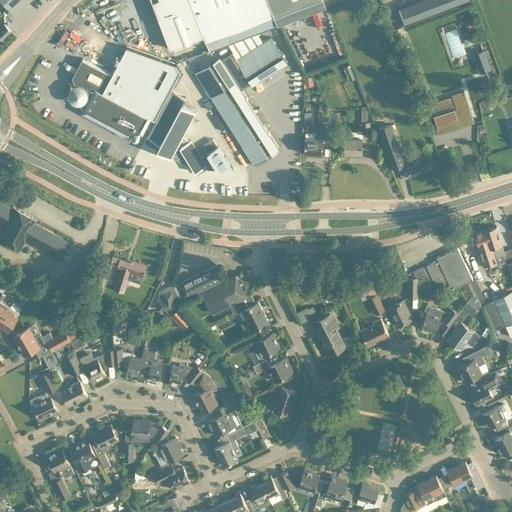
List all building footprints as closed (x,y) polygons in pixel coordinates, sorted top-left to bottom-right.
[(0,0),(14,14),(28,0),(0,0)] [(148,0),(150,2),(157,21),(160,20),(170,48),(204,35),(191,0),(148,0)] [(191,0),(204,35),(207,41),(226,33),(229,42),(277,24),(274,16),(274,15),(268,0),(191,0)] [(268,0),(274,15),(274,16),(316,0),(268,0)] [(403,22),(463,0),(411,0),(397,6),(403,22)] [(465,21),(468,29),(476,26),(472,18),(465,21)] [(0,38),(1,40),(11,31),(4,23),(0,27),(0,38)] [(271,37),(237,58),(252,82),(251,82),(253,84),(259,80),(260,80),(281,67),(280,66),(287,62),(271,37)] [(92,40),(82,58),(87,60),(91,63),(112,74),(102,91),(148,115),(150,117),(155,119),(171,90),(172,89),(182,70),(177,62),(127,45),(122,55),(121,56),(92,40)] [(474,53),(481,74),(490,71),(483,50),(474,53)] [(195,72),(211,98),(237,81),(241,88),(251,82),(252,82),(237,58),(233,51),(222,58),(220,56),(195,72)] [(102,91),(112,74),(91,63),(87,60),(82,58),(73,76),(75,84),(77,84),(79,83),(81,84),(83,84),(84,85),(86,87),(87,88),(88,90),(89,92),(89,94),(89,96),(88,97),(87,99),(86,101),(84,102),(83,103),(81,104),(82,107),(85,108),(83,111),(129,136),(131,133),(133,134),(132,135),(132,136),(133,137),(133,138),(134,138),(134,139),(135,139),(136,139),(137,139),(138,139),(138,138),(139,137),(140,136),(140,135),(139,134),(139,133),(138,133),(139,131),(142,132),(150,117),(148,115),(102,91)] [(237,81),(211,98),(233,131),(258,115),(246,96),(241,88),(237,81)] [(68,93),(68,96),(70,99),(72,101),(75,103),(78,103),(81,103),(84,101),(86,98),(87,95),(87,92),(86,89),(84,87),(82,85),(79,84),(76,84),(73,85),(71,87),(69,90),(68,93)] [(172,90),(152,127),(147,136),(146,136),(160,144),(157,150),(156,150),(171,158),(172,158),(171,157),(173,154),(194,166),(198,171),(197,172),(207,166),(202,157),(191,140),(190,140),(183,136),(196,111),(183,104),(186,97),(172,89),(171,90),(172,90)] [(455,109),(431,117),(437,136),(473,124),(463,92),(451,96),(455,109)] [(368,109),(362,108),(362,134),(370,134),(370,121),(368,121),(368,109)] [(303,125),(311,125),(311,111),(303,111),(303,125)] [(332,122),(340,123),(340,111),(332,111),(332,122)] [(258,115),(233,131),(254,165),(280,148),(279,148),(270,134),(270,133),(258,115)] [(306,132),(305,152),(323,153),(323,147),(331,147),(331,120),(321,120),(320,133),(306,132)] [(390,124),(379,128),(387,149),(394,169),(405,165),(398,145),(390,124)] [(208,153),(202,157),(207,166),(208,165),(210,167),(217,167),(220,172),(234,171),(228,162),(229,161),(229,162),(229,161),(229,160),(227,158),(226,156),(225,156),(218,146),(213,138),(204,144),(209,152),(208,152),(208,153)] [(344,138),(345,153),(362,153),(362,138),(344,138)] [(406,162),(408,168),(411,178),(432,171),(427,156),(406,162)] [(0,238),(19,249),(23,240),(47,253),(59,259),(69,242),(56,235),(33,222),(34,219),(35,220),(36,219),(23,212),(22,215),(13,210),(13,209),(0,202),(0,238)] [(475,233),(478,243),(479,245),(485,265),(496,262),(497,263),(507,260),(504,251),(502,244),(496,226),(483,230),(475,233)] [(192,242),(191,251),(200,252),(201,243),(192,242)] [(426,265),(430,274),(434,282),(439,284),(442,282),(443,284),(449,282),(452,289),(473,279),(457,246),(437,257),(437,258),(436,259),(436,260),(426,265)] [(508,293),(484,304),(495,329),(500,327),(505,325),(511,321),(511,247),(509,249),(504,251),(507,260),(511,272),(511,285),(505,288),(508,293)] [(113,256),(110,263),(122,267),(115,288),(123,291),(128,278),(140,282),(142,276),(143,276),(147,265),(131,260),(130,262),(113,256)] [(99,264),(95,283),(93,292),(101,294),(107,266),(99,264)] [(177,284),(181,293),(184,299),(224,279),(216,265),(177,284)] [(423,265),(413,270),(415,275),(431,280),(423,265)] [(236,276),(227,280),(203,292),(213,312),(229,304),(243,298),(246,296),(236,276)] [(371,280),(378,293),(384,290),(378,277),(371,280)] [(417,297),(418,285),(426,286),(426,279),(418,279),(418,277),(409,277),(408,297),(417,297)] [(371,280),(364,284),(370,297),(368,298),(376,314),(385,309),(371,280)] [(470,281),(462,285),(464,289),(466,288),(469,295),(476,293),(470,281)] [(172,283),(159,292),(159,300),(158,300),(159,309),(174,307),(174,304),(181,301),(172,283)] [(306,290),(303,283),(293,288),(296,295),(306,290)] [(468,313),(473,317),(482,304),(471,297),(464,307),(469,311),(468,313)] [(243,298),(229,304),(234,314),(243,310),(246,317),(240,320),(246,333),(268,322),(258,301),(247,307),(243,298)] [(0,318),(9,306),(0,299),(0,318)] [(389,306),(393,316),(398,325),(412,318),(403,299),(389,306)] [(300,321),(312,315),(307,305),(295,311),(300,321)] [(20,313),(9,306),(0,318),(0,323),(3,325),(3,326),(9,329),(20,313)] [(427,311),(425,317),(421,326),(434,332),(440,317),(443,319),(443,320),(449,325),(458,312),(452,308),(449,312),(435,307),(433,313),(427,311)] [(458,312),(449,325),(449,326),(454,330),(447,339),(460,349),(466,340),(472,345),(479,335),(461,322),(468,313),(469,311),(464,307),(463,307),(459,313),(458,312)] [(171,315),(179,324),(184,329),(191,321),(179,308),(171,315)] [(330,313),(320,318),(311,322),(317,333),(319,332),(329,353),(345,345),(330,313)] [(121,317),(112,319),(114,341),(123,341),(121,317)] [(360,330),(364,336),(368,345),(389,335),(381,318),(373,322),(374,323),(360,330)] [(25,355),(39,347),(46,343),(48,342),(47,341),(53,338),(49,332),(42,336),(40,333),(34,336),(28,327),(13,335),(25,355)] [(53,338),(47,341),(48,342),(52,350),(70,340),(65,331),(53,338)] [(255,341),(258,348),(255,349),(259,358),(265,355),(265,354),(270,351),(279,347),(274,335),(275,335),(273,332),(264,336),(255,341)] [(70,341),(75,349),(85,343),(81,335),(70,341)] [(237,351),(252,344),(248,336),(233,344),(237,351)] [(463,379),(464,382),(482,373),(481,372),(487,369),(484,362),(486,362),(482,355),(501,346),(498,339),(487,345),(471,353),(474,359),(459,366),(464,378),(463,379)] [(139,370),(149,372),(148,377),(159,380),(163,362),(157,361),(157,358),(154,357),(155,351),(148,349),(149,345),(145,344),(141,357),(142,357),(139,370)] [(122,347),(114,348),(116,364),(123,364),(123,365),(128,366),(126,372),(138,375),(139,370),(142,357),(141,357),(135,356),(136,354),(135,352),(122,350),(122,347)] [(116,364),(114,348),(106,349),(107,352),(104,352),(93,357),(91,352),(80,357),(84,366),(88,364),(91,371),(95,380),(106,375),(103,369),(108,366),(108,365),(116,364)] [(73,374),(83,369),(75,354),(65,359),(73,374)] [(267,358),(258,363),(254,365),(257,372),(264,369),(267,373),(270,372),(275,380),(293,371),(289,364),(288,364),(285,358),(270,365),(267,358)] [(172,364),(170,372),(168,382),(180,385),(181,378),(187,379),(188,379),(193,383),(194,382),(203,371),(204,371),(198,365),(195,368),(193,366),(180,363),(179,366),(172,364)] [(42,369),(44,374),(40,376),(47,392),(58,386),(48,366),(42,369)] [(471,390),(477,403),(493,396),(490,389),(497,385),(494,380),(499,377),(497,373),(502,370),(500,368),(481,377),(484,383),(471,390)] [(203,371),(194,382),(199,386),(201,391),(194,395),(202,411),(217,403),(209,387),(214,385),(210,377),(203,371)] [(60,386),(65,395),(69,404),(87,396),(80,380),(69,385),(67,383),(60,386)] [(273,409),(279,411),(288,414),(296,391),(287,388),(281,386),(273,409)] [(220,398),(223,405),(237,398),(234,393),(233,393),(232,392),(220,398)] [(30,400),(34,407),(40,419),(57,410),(50,395),(39,400),(37,396),(30,400)] [(219,414),(216,416),(207,420),(209,426),(210,425),(215,435),(235,425),(228,411),(240,405),(240,404),(245,401),(242,395),(237,398),(223,405),(216,408),(219,414)] [(503,403),(491,409),(482,414),(488,426),(492,424),(496,431),(508,424),(505,417),(510,415),(507,409),(506,409),(503,403)] [(255,420),(264,437),(270,434),(262,417),(255,420)] [(133,419),(132,429),(132,439),(149,440),(149,435),(154,436),(159,428),(155,428),(155,426),(149,426),(150,419),(133,419)] [(255,420),(243,426),(227,434),(230,440),(215,448),(223,465),(238,458),(233,447),(238,444),(235,439),(246,433),(247,434),(259,428),(255,420)] [(93,432),(98,441),(101,448),(118,439),(111,424),(93,432)] [(163,426),(157,435),(155,438),(161,442),(168,430),(163,426)] [(511,429),(503,434),(494,439),(502,454),(505,452),(507,458),(511,455),(511,429)] [(176,437),(167,441),(161,444),(169,461),(183,453),(179,446),(180,446),(176,437)] [(71,451),(75,459),(77,464),(78,464),(81,471),(90,466),(87,459),(88,458),(88,457),(95,453),(92,448),(87,439),(75,445),(77,447),(71,451)] [(132,460),(133,442),(125,442),(124,460),(132,460)] [(58,475),(63,473),(65,477),(74,472),(70,464),(62,448),(48,455),(58,475)] [(104,468),(111,465),(104,451),(98,454),(104,468)] [(466,460),(456,465),(463,479),(473,475),(466,460)] [(153,473),(153,474),(158,483),(168,478),(173,489),(190,480),(183,466),(175,470),(172,464),(153,473)] [(449,473),(443,476),(449,486),(463,479),(456,465),(447,469),(449,473)] [(287,470),(280,474),(284,483),(287,489),(294,486),(296,485),(314,490),(314,491),(317,484),(320,474),(311,471),(311,469),(304,467),(302,476),(296,474),(290,477),(287,470)] [(436,474),(427,479),(434,494),(443,489),(452,508),(458,505),(449,486),(443,476),(438,478),(436,474)] [(153,481),(149,475),(142,478),(145,485),(153,481)] [(268,480),(262,483),(268,496),(274,493),(275,495),(280,493),(275,484),(271,475),(266,477),(268,480)] [(323,480),(320,490),(318,496),(325,499),(326,495),(334,497),(334,495),(342,497),(350,499),(353,488),(345,485),(347,481),(332,476),(330,483),(323,480)] [(62,478),(54,481),(62,499),(70,495),(62,478)] [(414,490),(422,506),(432,501),(436,499),(434,494),(427,479),(418,484),(419,487),(414,490)] [(129,485),(132,493),(138,490),(135,483),(129,485)] [(255,495),(250,498),(256,511),(259,511),(263,510),(261,506),(271,502),(268,496),(262,483),(256,486),(255,483),(250,485),(255,495)] [(362,485),(359,494),(358,497),(366,500),(364,508),(378,506),(379,503),(381,504),(384,494),(377,492),(378,489),(370,486),(371,485),(367,484),(367,485),(363,483),(362,485)] [(237,496),(231,499),(237,511),(244,511),(244,510),(249,508),(250,511),(256,511),(250,498),(245,501),(240,490),(235,492),(237,496)] [(414,490),(405,494),(408,500),(405,502),(404,503),(403,504),(402,505),(402,507),(401,508),(401,510),(402,511),(401,511),(410,511),(422,506),(414,490)] [(89,511),(109,511),(108,509),(106,505),(117,499),(116,496),(119,495),(118,491),(114,493),(98,501),(101,506),(99,507),(89,511)] [(483,496),(474,501),(473,501),(476,507),(486,502),(483,496)] [(231,499),(222,503),(226,511),(235,511),(237,511),(231,499)] [(466,503),(470,509),(475,507),(472,500),(466,503)] [(226,511),(222,503),(212,508),(214,511),(226,511)]
